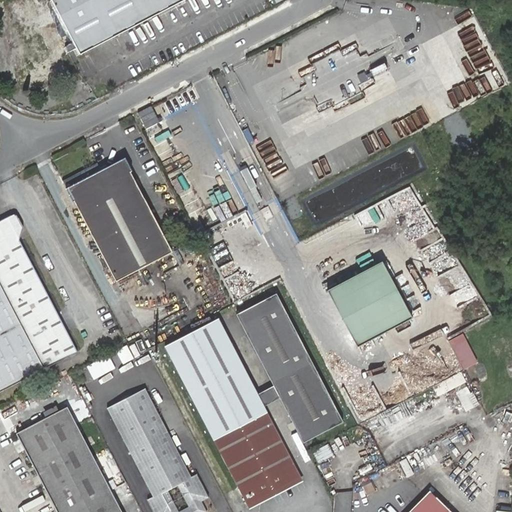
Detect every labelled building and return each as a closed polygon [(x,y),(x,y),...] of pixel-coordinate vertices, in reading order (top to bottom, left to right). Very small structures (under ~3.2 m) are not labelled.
[(51,0),(80,55),(186,0),(51,0)] [(150,105),(135,112),(143,129),(158,122),(150,105)] [(116,281),(172,252),(159,226),(124,160),(102,172),(97,163),(63,181),(67,190),(73,202),(74,201),(116,281)] [(0,391),(44,369),(75,353),(14,235),(22,231),(23,227),(17,215),(13,214),(0,221),(0,391)] [(383,262),(329,290),(360,347),(413,318),(383,262)] [(276,294),(236,314),(273,386),(280,398),(303,443),(343,422),(276,294)] [(218,319),(165,346),(213,440),(267,412),(264,407),(257,394),(218,319)] [(435,394),(464,382),(460,371),(430,384),(435,394)] [(467,383),(454,390),(464,410),(477,404),(467,383)] [(273,386),(257,394),(264,407),(280,398),(273,386)] [(206,511),(201,501),(209,497),(197,474),(191,477),(189,472),(145,389),(107,408),(154,496),(148,499),(153,511),(206,511)] [(121,511),(67,407),(17,433),(16,433),(38,476),(57,511),(121,511)] [(247,505),(300,477),(267,412),(213,440),(247,505)] [(328,445),(314,452),(319,461),(333,454),(328,445)] [(398,461),(405,476),(412,473),(405,458),(398,461)] [(408,511),(451,511),(445,506),(429,490),(408,511)]
